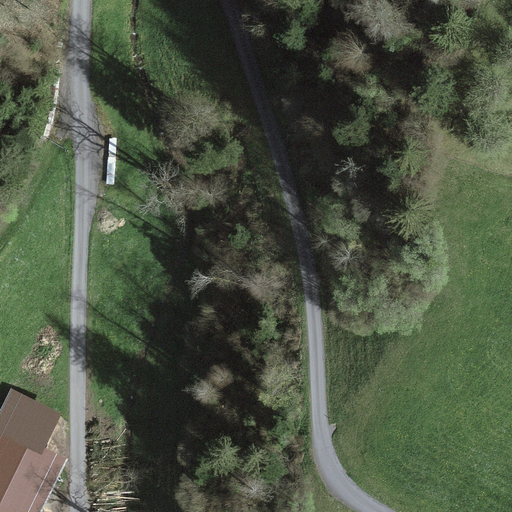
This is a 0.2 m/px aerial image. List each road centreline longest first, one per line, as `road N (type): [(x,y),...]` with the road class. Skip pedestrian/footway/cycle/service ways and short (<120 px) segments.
road 1 (track): [(230,0),(307,261),(327,466),(377,511)]
road 2 (track): [(78,511),(80,110)]
road 3 (track): [(0,225),(80,110)]
